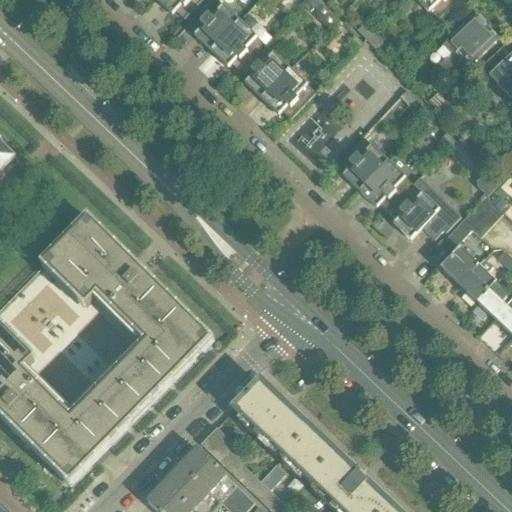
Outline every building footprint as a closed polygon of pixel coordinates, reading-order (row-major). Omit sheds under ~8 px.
[(156,0),(155,1),(172,18),(176,14),(184,22),(205,0),(156,0)] [(194,38),(211,54),(240,24),(215,0),(213,0),(189,26),(197,35),(194,38)] [(317,0),(309,0),(307,2),(316,11),(322,5),(317,0)] [(415,0),(437,23),(461,0),(415,0)] [(435,73),(446,85),(458,74),(462,77),(499,42),(486,28),(486,27),(486,23),(486,22),(482,18),(477,18),(476,18),(476,17),(448,43),(444,48),(452,57),(435,73)] [(231,67),(240,75),(265,48),(240,24),(211,54),(228,70),(231,67)] [(358,33),(366,42),(373,36),(365,27),(358,33)] [(373,36),(366,42),(375,51),(382,45),(373,36)] [(363,47),(362,47),(354,38),(347,45),(356,54),(363,47)] [(489,79),(510,100),(511,102),(511,46),(509,43),(486,65),(494,74),(489,79)] [(245,86),(262,102),(291,71),(265,48),(240,75),(248,82),(245,86)] [(291,71),(262,102),(279,118),(282,115),(291,123),(316,96),(291,71)] [(407,94),(400,100),(409,109),(416,103),(407,94)] [(439,96),(435,100),(430,105),(437,112),(446,104),(439,96)] [(440,142),(449,151),(456,145),(447,136),(440,142)] [(343,179),(360,195),(388,164),(363,140),(337,167),(346,175),(343,179)] [(456,145),(449,151),(457,160),(464,154),(456,145)] [(0,184),(19,164),(4,149),(0,152),(0,184)] [(380,207),(388,215),(414,188),(388,164),(360,195),(377,211),(380,207)] [(482,190),(489,197),(500,185),(495,181),(488,175),(482,181),(482,190)] [(414,188),(388,215),(397,223),(393,226),(411,243),(440,212),(414,188)] [(495,192),(487,201),(496,209),(504,201),(495,192)] [(485,201),(478,208),(496,226),(504,217),(485,201)] [(478,208),(470,217),(488,234),(496,226),(478,208)] [(488,234),(470,217),(463,224),(472,233),(481,242),(488,234)] [(89,224),(39,275),(0,314),(0,416),(5,422),(71,487),(107,451),(211,345),(145,280),(145,281),(130,266),(130,265),(89,224)] [(472,233),(463,224),(446,242),(445,242),(455,251),(472,233)] [(452,282),(460,289),(479,268),(472,262),(470,259),(469,260),(461,252),(461,251),(460,251),(441,271),(444,274),(444,273),(453,281),(452,282)] [(511,267),(511,260),(505,253),(498,261),(509,271),(511,267)] [(475,303),(477,305),(496,285),(487,277),(493,271),(484,263),(479,268),(460,289),(466,295),(467,295),(475,303)] [(488,316),(495,322),(511,303),(511,299),(508,296),(508,295),(505,293),(496,285),(477,305),(479,307),(480,307),(488,315),(488,316)] [(511,337),(511,338),(511,303),(495,322),(502,329),(502,328),(511,337)] [(367,486),(358,479),(359,478),(358,477),(357,478),(337,458),(336,457),(336,458),(333,455),(333,454),(332,454),(315,438),(316,438),(315,437),(308,431),(309,431),(308,430),(308,431),(291,415),(291,414),(290,414),(281,405),(280,404),(280,405),(263,389),(263,388),(260,386),(234,413),(257,435),(254,438),(259,442),(262,439),(284,460),(281,463),(284,466),(287,463),(332,506),(329,509),(332,511),(393,511),(392,510),(389,507),(388,506),(388,507),(371,490),(370,489),(370,490),(367,487),(368,487),(367,486)] [(210,439),(209,439),(227,456),(235,448),(217,431),(216,432),(217,433),(211,440),(210,439)] [(227,456),(209,439),(209,440),(210,441),(203,447),(202,446),(202,447),(219,464),(227,456)] [(235,448),(227,456),(219,464),(270,511),(289,511),(236,462),(242,455),(235,448)] [(198,452),(181,469),(222,507),(238,490),(227,479),(198,452)] [(271,469),(255,455),(244,468),(260,482),(271,469)] [(181,469),(164,487),(190,511),(217,511),(222,507),(181,469)] [(190,511),(164,487),(147,505),(154,511),(190,511)] [(233,511),(246,498),(238,490),(222,507),(227,511),(233,511)] [(249,511),(255,506),(246,498),(233,511),(249,511)]
